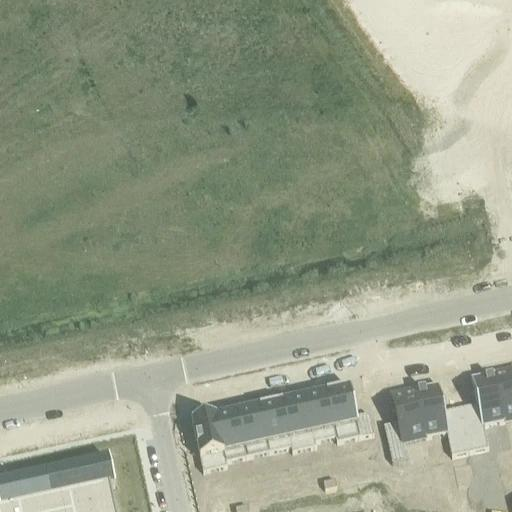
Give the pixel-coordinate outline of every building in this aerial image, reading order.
[(16,112),(16,140),(76,140),(76,112),(16,112)] [(511,372),(494,376),(505,425),(511,423),(511,372)] [(494,376),(470,382),(476,409),(460,412),(470,457),(488,453),(483,430),(505,425),(494,376)] [(438,388),(414,393),(425,443),(446,438),(451,461),(470,457),(460,412),(444,416),(438,388)] [(349,391),(326,396),(337,447),(373,439),(369,418),(356,421),(349,391)] [(414,393),(391,398),(397,426),(383,429),(392,468),(406,465),(402,448),(425,443),(414,393)] [(326,396),(304,401),(315,452),(316,452),(315,447),(335,443),(336,448),(337,447),(326,396)] [(304,401),(282,406),(293,457),(315,452),(304,401)] [(282,406),(259,410),(270,457),(291,453),(292,457),(293,457),(282,406)] [(259,410),(237,416),(247,462),(270,457),(259,410)] [(237,416),(215,420),(226,472),(227,472),(226,467),(247,462),(237,416)] [(215,420),(191,426),(202,477),(226,472),(215,420)] [(0,511),(114,511),(110,492),(114,491),(108,462),(0,486),(0,511)] [(334,484),(322,486),(324,494),(336,492),(334,484)] [(486,489),(477,492),(480,504),(489,502),(486,489)]
